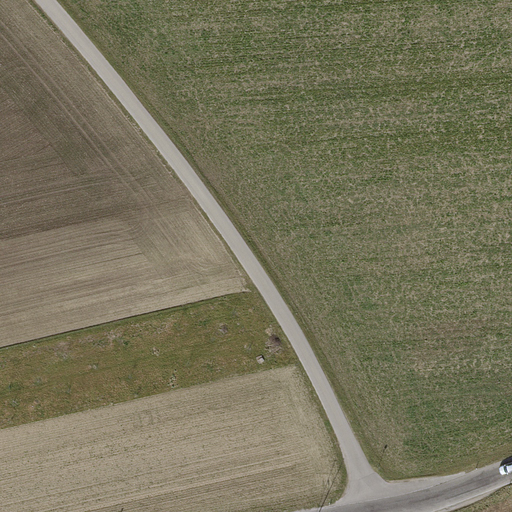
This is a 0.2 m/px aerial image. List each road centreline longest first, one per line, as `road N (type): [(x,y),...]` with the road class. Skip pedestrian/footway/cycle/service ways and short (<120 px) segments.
road 1 (track): [(373,511),(329,396),(269,289),(181,166),(44,0)]
road 2 (tertiary): [(374,511),(511,468)]
